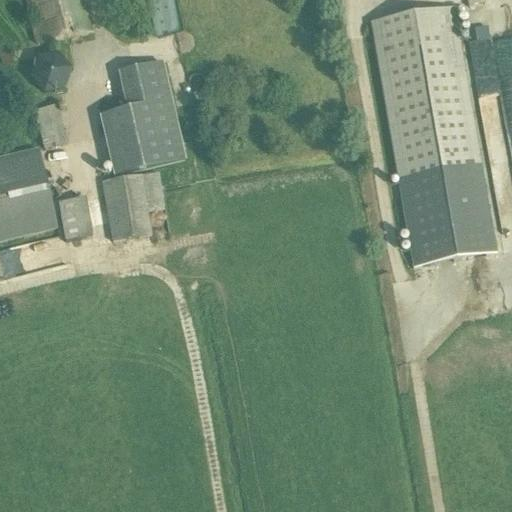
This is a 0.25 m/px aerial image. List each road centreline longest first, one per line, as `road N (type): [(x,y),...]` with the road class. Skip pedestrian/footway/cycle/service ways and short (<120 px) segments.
road 1 (track): [(104,39),(80,104),(102,258),(171,282),(190,324),(222,511)]
road 2 (track): [(356,0),(441,511)]
